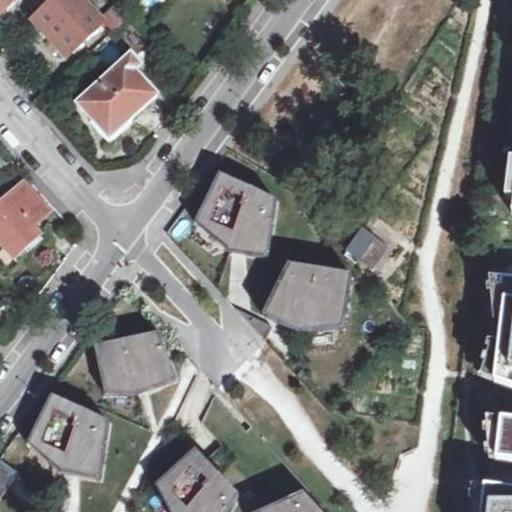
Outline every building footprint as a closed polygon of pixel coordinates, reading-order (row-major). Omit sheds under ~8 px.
[(0,0),(0,10),(11,0),(0,0)] [(58,0),(34,23),(49,38),(55,32),(75,53),(105,24),(84,2),(86,0),(58,0)] [(124,62),(80,105),(79,106),(94,121),(91,123),(110,142),(157,96),(124,62)] [(0,207),(0,242),(9,252),(14,247),(21,255),(36,241),(30,234),(51,215),(25,186),(0,207)] [(270,265),(282,204),(211,190),(199,252),(270,265)] [(346,254),(372,273),(388,249),(362,231),(346,254)] [(342,345),(352,286),(283,274),(273,334),(342,345)] [(511,283),(498,282),(486,384),(496,385),(511,390),(511,283)] [(160,334),(96,348),(106,396),(138,397),(144,394),(177,381),(160,334)] [(53,397),(30,445),(62,474),(74,476),(102,480),(111,425),(53,397)] [(511,482),(511,428),(491,427),(487,480),(511,482)] [(231,511),(240,497),(196,450),(155,486),(170,511),(231,511)] [(0,499),(19,474),(0,459),(0,499)] [(511,511),(511,491),(473,488),(469,511),(511,511)] [(321,511),(305,494),(269,511),(321,511)]
